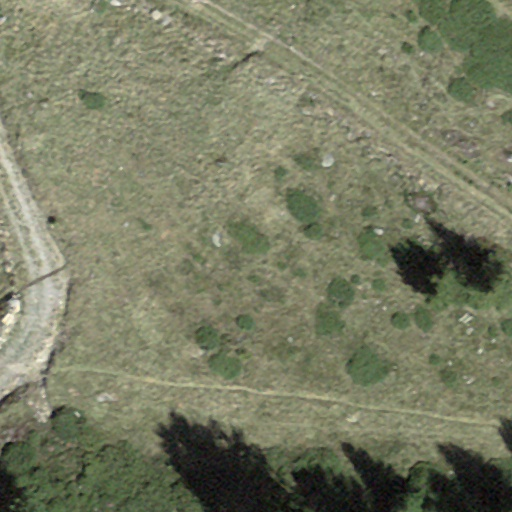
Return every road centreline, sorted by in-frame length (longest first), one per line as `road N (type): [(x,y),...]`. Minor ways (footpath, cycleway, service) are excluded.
road 1 (track): [(511,253),(124,0)]
road 2 (track): [(0,146),(53,292),(52,362),(0,404)]
